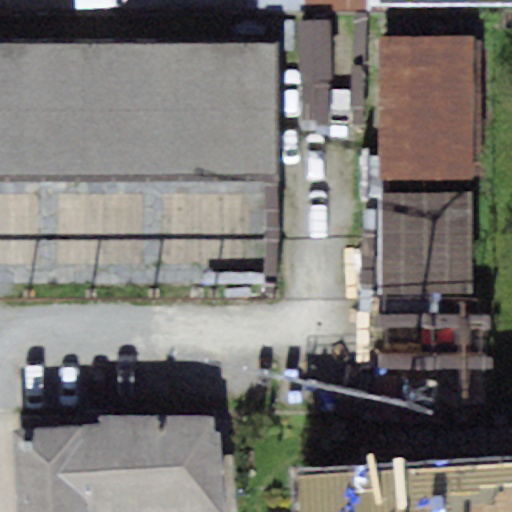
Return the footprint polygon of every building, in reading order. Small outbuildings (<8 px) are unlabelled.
[(258,0),(259,10),(370,10),(369,0),(258,0)] [(511,0),(369,0),(370,10),(511,8),(511,0)] [(477,40),(386,41),(388,164),(479,162),(477,40)] [(279,176),(276,45),(80,46),(82,181),(279,176)] [(0,181),(82,181),(80,46),(0,46),(0,181)] [(476,186),(388,187),(389,278),(478,277),(476,186)] [(102,425),(11,430),(14,511),(225,511),(221,416),(100,415),(102,425)] [(511,511),(511,461),(297,474),(299,511),(511,511)]
